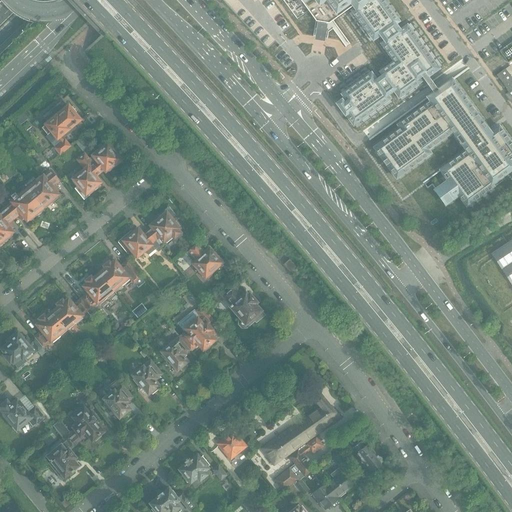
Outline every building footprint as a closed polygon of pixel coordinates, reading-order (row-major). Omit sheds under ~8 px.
[(306,0),(309,4),(310,4),(323,22),(326,20),(351,1),(356,8),(349,13),(370,42),(377,37),(381,34),(386,41),(382,44),(395,61),(381,72),(383,75),(378,79),(376,80),(369,69),(340,91),(347,101),(344,103),(342,100),(337,103),(343,110),(345,114),(346,114),(354,125),(361,119),(364,123),(393,102),(390,99),(387,95),(394,90),(402,101),(424,85),(421,82),(418,78),(422,75),(435,92),(371,140),(435,226),(467,203),(469,205),(496,185),(495,183),(511,170),(511,140),(501,125),(491,133),(452,79),(440,88),(430,75),(435,71),(434,71),(442,65),(411,23),(400,31),(399,28),(397,26),(396,24),(399,22),(383,0),(306,0)] [(327,22),(318,21),(315,39),(325,40),(327,22)] [(511,67),(511,66),(505,69),(497,75),(510,92),(506,95),(511,103),(511,102),(511,67)] [(62,140),(75,129),(75,128),(74,129),(72,126),(73,126),(80,120),(77,116),(75,113),(75,114),(74,113),(76,112),(72,108),(71,109),(71,108),(69,106),(65,109),(65,108),(64,108),(62,105),(52,113),(53,115),(46,120),(48,122),(47,123),(46,124),(46,125),(42,128),(48,135),(51,132),(57,139),(52,144),(60,154),(71,146),(66,140),(64,141),(62,140)] [(24,113),(15,120),(20,126),(28,119),(24,113)] [(104,133),(111,127),(105,121),(98,127),(104,133)] [(100,182),(96,177),(100,173),(89,159),(86,156),(90,153),(78,139),(74,143),(83,153),(76,160),(84,170),(78,174),(79,175),(72,181),(76,187),(74,188),(84,200),(89,196),(95,191),(93,189),(94,188),(96,186),(98,184),(99,184),(100,182)] [(115,167),(126,158),(116,146),(115,148),(111,143),(109,144),(107,143),(107,144),(104,147),(101,144),(98,147),(99,149),(94,153),(95,154),(93,156),(94,158),(93,159),(91,157),(89,159),(100,173),(105,169),(105,170),(106,171),(107,170),(107,169),(108,169),(108,168),(110,167),(112,165),(112,166),(114,165),(115,167)] [(46,160),(37,150),(32,154),(40,165),(46,160)] [(9,167),(3,172),(8,179),(14,174),(9,167)] [(55,190),(57,189),(57,188),(55,185),(59,182),(60,182),(60,181),(51,170),(46,173),(46,174),(41,178),(39,175),(35,178),(34,177),(24,185),(26,187),(43,208),(49,202),(49,203),(51,201),(52,202),(58,198),(57,196),(59,194),(58,194),(55,190)] [(43,208),(26,187),(18,194),(17,193),(12,197),(14,200),(9,204),(6,200),(2,204),(14,219),(19,215),(21,218),(22,217),(24,216),(27,219),(26,220),(27,220),(29,219),(30,221),(36,216),(35,214),(37,213),(43,208)] [(12,226),(9,223),(14,219),(2,204),(0,205),(0,211),(0,242),(4,240),(6,238),(7,240),(12,235),(11,233),(13,232),(12,231),(9,228),(11,226),(12,226)] [(180,229),(179,228),(181,226),(177,221),(179,219),(169,207),(157,217),(158,219),(157,220),(152,224),(153,224),(150,226),(151,227),(151,226),(152,227),(147,231),(159,245),(162,243),(158,239),(160,238),(163,242),(170,236),(170,237),(171,236),(174,239),(174,240),(175,239),(176,240),(182,235),(181,234),(182,233),(182,232),(179,230),(180,229)] [(159,245),(147,231),(143,235),(139,230),(139,229),(138,229),(137,230),(136,230),(134,232),(131,235),(129,233),(118,242),(127,253),(129,251),(135,258),(136,256),(138,258),(144,253),(148,256),(156,249),(158,252),(162,249),(159,245)] [(511,239),(490,254),(511,285),(511,239)] [(228,265),(219,254),(217,256),(216,255),(215,255),(214,254),(214,253),(213,253),(212,251),(211,251),(212,251),(211,250),(210,249),(205,253),(197,244),(185,255),(188,258),(191,256),(196,262),(193,264),(194,267),(200,275),(201,275),(202,276),(203,278),(203,277),(204,276),(205,277),(206,277),(207,276),(208,278),(214,273),(215,275),(216,275),(228,265)] [(296,267),(290,259),(283,265),(290,273),(296,267)] [(129,277),(131,275),(135,280),(139,276),(127,262),(123,265),(124,266),(121,268),(116,262),(116,261),(115,261),(111,264),(109,262),(108,262),(107,262),(108,263),(108,264),(106,265),(105,265),(105,264),(104,265),(105,266),(104,266),(106,268),(99,273),(114,291),(121,285),(122,287),(130,281),(128,279),(130,278),(129,277)] [(107,297),(114,291),(99,273),(93,279),(91,277),(90,276),(89,277),(90,278),(88,280),(87,280),(87,279),(86,280),(87,280),(86,281),(88,283),(87,283),(88,283),(84,287),(90,294),(89,295),(88,295),(87,296),(86,295),(81,299),(92,312),(94,314),(102,308),(99,306),(108,299),(107,297)] [(265,315),(255,304),(257,303),(255,301),(255,300),(255,299),(254,300),(252,298),(252,297),(249,294),(248,296),(246,293),(244,295),(240,290),(238,292),(234,287),(223,296),(231,305),(230,306),(241,318),(239,320),(239,325),(242,329),(247,329),(252,325),(254,327),(257,325),(256,323),(265,315)] [(82,315),(86,312),(89,314),(92,312),(81,299),(76,303),(77,304),(74,306),(69,300),(69,299),(65,302),(64,302),(63,300),(62,301),(61,300),(61,301),(61,302),(59,303),(58,302),(57,303),(58,304),(59,306),(53,312),(67,329),(75,323),(76,325),(83,319),(82,317),(83,316),(82,315)] [(218,337),(210,327),(215,323),(202,307),(196,312),(199,316),(184,328),(189,333),(186,336),(184,333),(180,337),(190,350),(192,351),(196,347),(195,346),(193,343),(196,341),(205,351),(212,346),(210,344),(211,344),(211,343),(212,342),(218,337)] [(169,317),(165,311),(161,314),(165,320),(169,317)] [(60,335),(67,329),(53,312),(46,317),(44,315),(44,316),(43,315),(42,315),(43,316),(43,317),(41,318),(40,317),(39,318),(40,319),(39,319),(41,321),(41,322),(37,325),(37,326),(38,325),(44,332),(42,334),(42,333),(41,335),(39,333),(35,337),(44,348),(48,345),(47,344),(51,341),(52,342),(53,341),(54,342),(61,337),(60,335)] [(115,331),(110,335),(114,339),(119,335),(115,331)] [(25,358),(33,351),(35,354),(39,351),(45,357),(49,354),(44,348),(35,337),(30,341),(28,339),(29,339),(28,338),(26,340),(22,335),(22,336),(20,337),(19,335),(20,335),(20,334),(16,337),(15,336),(12,339),(11,338),(10,338),(11,339),(10,339),(11,339),(11,340),(9,341),(8,341),(7,340),(7,341),(8,342),(7,342),(8,343),(11,345),(4,350),(3,350),(5,352),(5,353),(7,355),(5,356),(5,355),(5,356),(11,364),(12,363),(13,362),(19,370),(28,362),(25,358)] [(183,355),(189,351),(190,350),(180,337),(179,336),(159,351),(167,362),(169,360),(177,370),(179,369),(181,371),(187,366),(186,363),(188,361),(183,355)] [(157,378),(161,374),(150,361),(140,369),(138,367),(131,373),(135,378),(133,380),(138,386),(140,384),(148,394),(150,393),(152,394),(158,389),(157,387),(159,385),(157,383),(159,381),(157,378)] [(128,401),(132,397),(121,383),(103,398),(105,400),(103,402),(109,409),(111,407),(120,418),(122,416),(123,418),(130,413),(128,411),(130,409),(128,407),(130,405),(128,401)] [(324,446),(317,437),(315,435),(340,417),(338,414),(340,413),(336,409),(334,410),(321,394),(314,400),(320,407),(298,422),(297,422),(298,423),(292,427),(292,426),(291,427),(292,427),(287,431),(286,430),(285,430),(286,431),(281,435),(281,434),(280,435),(275,439),(275,438),(274,439),(275,439),(269,444),(268,443),(267,443),(268,444),(262,449),(274,466),(280,461),(281,462),(282,461),(281,461),(287,456),(287,457),(288,457),(294,465),(275,480),(284,491),(287,488),(293,484),(294,486),(295,484),(301,480),(313,471),(302,457),(309,452),(311,455),(324,446)] [(104,425),(91,410),(96,406),(88,396),(82,400),(88,407),(86,409),(85,408),(72,418),(76,423),(73,426),(75,428),(70,432),(78,442),(83,438),(81,436),(86,432),(93,441),(95,440),(96,441),(103,436),(101,434),(103,433),(103,432),(104,431),(101,427),(104,425)] [(43,418),(35,407),(27,413),(17,400),(11,405),(9,402),(8,403),(6,401),(0,406),(0,407),(3,411),(2,411),(4,414),(2,415),(10,424),(12,423),(17,429),(27,421),(32,427),(43,418)] [(78,459),(70,450),(72,448),(72,447),(78,442),(70,432),(60,420),(53,426),(65,441),(47,456),(51,460),(48,463),(54,471),(57,468),(66,479),(74,473),(72,470),(74,468),(73,468),(77,464),(75,462),(78,459)] [(246,446),(231,429),(226,434),(227,436),(218,444),(231,459),(246,446)] [(382,458),(377,456),(368,446),(365,448),(361,443),(354,449),(354,450),(352,451),(355,455),(357,453),(361,458),(361,463),(366,465),(370,469),(372,472),(382,464),(382,463),(382,462),(382,458)] [(345,462),(337,451),(331,456),(339,466),(345,462)] [(184,466),(180,470),(183,474),(181,476),(188,484),(190,482),(191,483),(195,488),(201,483),(200,482),(208,474),(206,471),(210,468),(208,466),(210,465),(203,456),(200,458),(198,455),(193,459),(192,458),(191,460),(190,458),(184,462),(186,464),(184,465),(184,466)] [(231,480),(219,465),(214,470),(223,480),(225,478),(229,482),(231,480)] [(334,479),(327,485),(337,497),(353,485),(349,480),(343,472),(342,473),(338,468),(330,475),(334,479)] [(301,480),(295,484),(303,495),(309,490),(301,480)] [(326,483),(313,493),(326,509),(331,505),(338,499),(337,497),(327,485),(326,483)] [(293,484),(287,488),(295,499),(301,494),(294,486),(293,484)] [(157,499),(150,504),(153,507),(153,508),(152,509),(151,509),(153,511),(179,511),(181,511),(179,508),(175,503),(180,499),(183,503),(185,502),(191,510),(195,507),(197,506),(183,489),(176,495),(173,490),(171,491),(169,488),(164,493),(164,492),(163,492),(163,491),(162,492),(161,490),(156,495),(157,496),(158,497),(156,498),(157,499)] [(267,504),(249,491),(245,497),(247,498),(252,502),(258,506),(261,508),(267,504)] [(252,502),(247,498),(241,503),(248,511),(250,511),(254,509),(250,504),(252,502)] [(306,511),(305,509),(304,510),(301,506),(301,507),(298,503),(294,505),(285,511),(306,511)]
